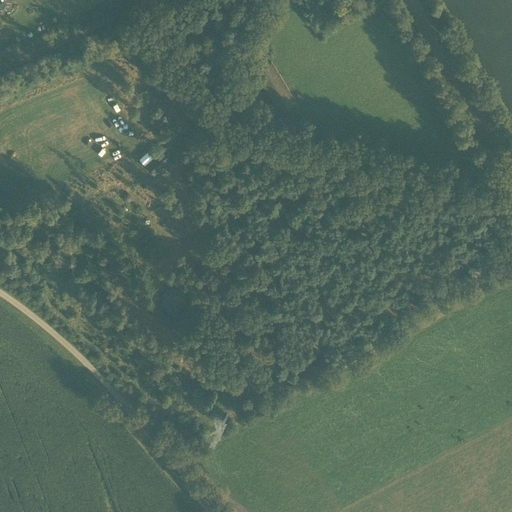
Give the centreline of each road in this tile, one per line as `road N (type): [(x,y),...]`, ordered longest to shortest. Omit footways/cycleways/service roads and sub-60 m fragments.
road 1 (unclassified): [(218,511),(80,357),(0,292)]
road 2 (unclassified): [(511,168),(412,0)]
road 3 (track): [(156,0),(0,70)]
